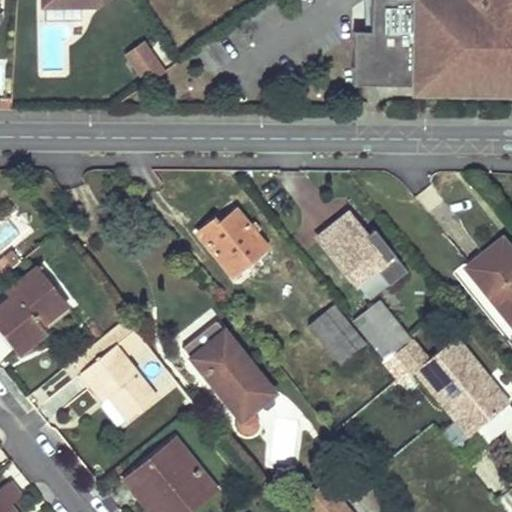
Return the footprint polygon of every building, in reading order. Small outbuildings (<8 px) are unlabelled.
[(351,30),(351,84),(423,86),(511,90),(511,0),(482,0),(482,7),(465,6),(465,0),(369,0),(368,31),(351,30)] [(121,55),(141,87),(163,73),(143,42),(121,55)] [(261,229),(258,225),(255,222),(251,225),(238,208),(215,227),(211,222),(198,231),(233,275),(268,246),(257,232),(261,229)] [(386,261),(370,241),(354,221),(345,229),(338,221),(318,237),(357,285),(386,261)] [(468,267),(511,320),(511,249),(503,238),(468,267)] [(0,256),(0,274),(10,267),(1,256),(0,256)] [(65,302),(50,283),(36,264),(7,286),(13,294),(0,303),(0,332),(14,351),(43,329),(38,323),(65,302)] [(379,301),(353,322),(383,360),(410,339),(379,301)] [(342,364),(354,354),(366,344),(335,306),(311,325),(342,364)] [(125,417),(153,395),(113,344),(135,327),(126,316),(74,357),(83,368),(79,371),(101,399),(107,394),(110,392),(118,403),(116,405),(125,417)] [(190,355),(236,413),(235,414),(235,415),(234,416),(234,417),(234,418),(234,419),(234,420),(234,421),(234,422),(234,423),(235,424),(235,425),(236,426),(236,427),(237,428),(238,428),(239,429),(239,430),(241,431),(242,431),(243,431),(244,431),(246,432),(247,431),(249,431),(251,431),(253,429),(255,427),(256,426),(257,424),(258,422),(258,420),(258,419),(258,418),(257,417),(257,416),(257,415),(256,414),(256,413),(255,412),(254,411),(253,410),(252,409),(251,409),(272,391),(224,329),(190,355)] [(410,339),(383,360),(400,380),(415,368),(441,400),(449,394),(477,428),(510,401),(489,376),(456,335),(426,359),(410,339)] [(449,394),(441,400),(469,434),(477,428),(449,394)] [(163,511),(185,511),(193,506),(214,489),(174,438),(123,478),(137,496),(146,490),(163,511)] [(0,511),(10,511),(6,506),(9,503),(21,494),(10,480),(0,487),(0,511)] [(308,511),(309,511),(334,492),(327,483),(301,503),(308,511)] [(163,511),(146,490),(137,496),(149,511),(163,511)] [(349,511),(334,492),(309,511),(349,511)] [(17,511),(9,503),(6,506),(10,511),(17,511)]
